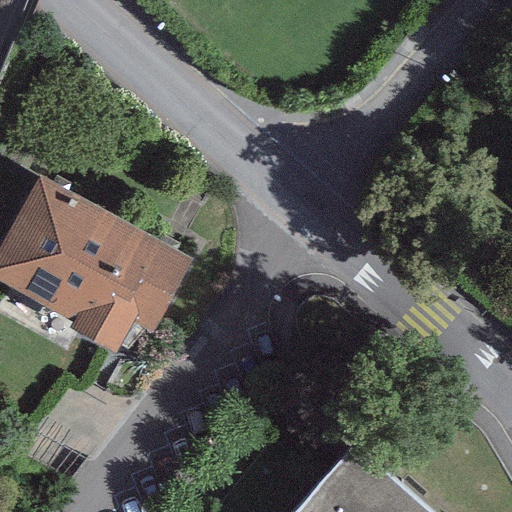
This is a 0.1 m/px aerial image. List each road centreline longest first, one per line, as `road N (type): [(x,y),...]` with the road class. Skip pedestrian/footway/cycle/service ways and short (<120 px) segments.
road 1 (residential): [(295,209),(89,511)]
road 2 (residential): [(77,0),(295,209)]
road 3 (residential): [(295,209),(511,397)]
road 4 (residential): [(295,209),(344,135),(472,0)]
